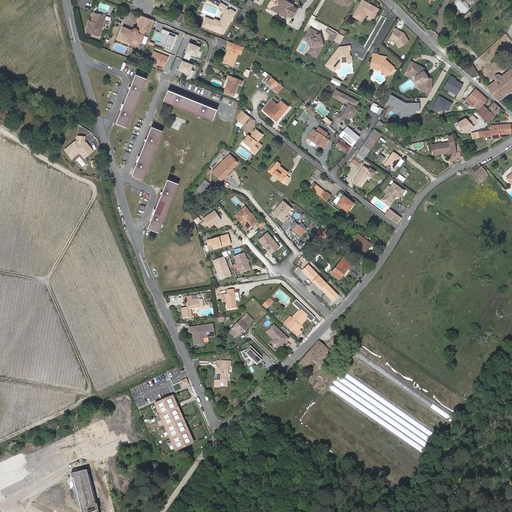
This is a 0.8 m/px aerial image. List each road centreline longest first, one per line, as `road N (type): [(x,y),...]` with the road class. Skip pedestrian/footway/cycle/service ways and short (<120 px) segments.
road 1 (track): [(0,441),(93,395),(47,279),(0,270)]
road 2 (track): [(0,132),(93,184),(94,206),(47,279)]
road 3 (residential): [(219,427),(132,233)]
road 4 (residential): [(387,0),(511,115)]
road 5 (residential): [(125,174),(165,84),(227,113)]
road 6 (unclassified): [(333,318),(219,427)]
road 7 (unclassified): [(424,192),(333,318)]
